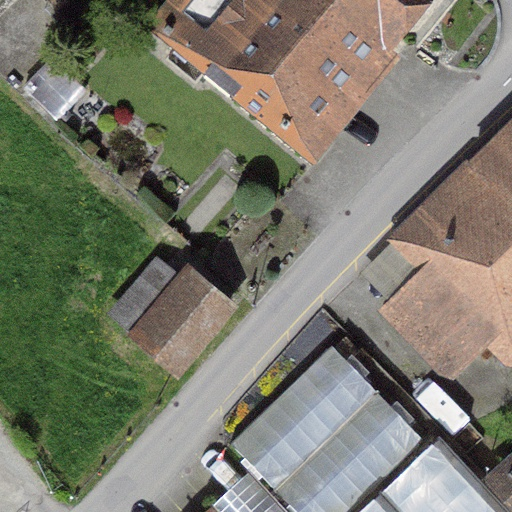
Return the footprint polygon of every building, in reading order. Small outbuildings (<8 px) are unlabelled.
[(295,149),(383,49),(326,0),(184,0),(158,30),(295,149)] [(326,0),(383,49),(426,0),(326,0)] [(511,149),(386,273),(416,303),(395,323),(448,377),(470,355),(495,380),(511,363),(511,149)] [(176,366),(231,306),(188,268),(133,327),(176,366)] [(506,511),(437,441),(428,450),(330,349),(228,447),(251,470),(207,511),(506,511)] [(511,486),(511,463),(501,474),(511,486)]
